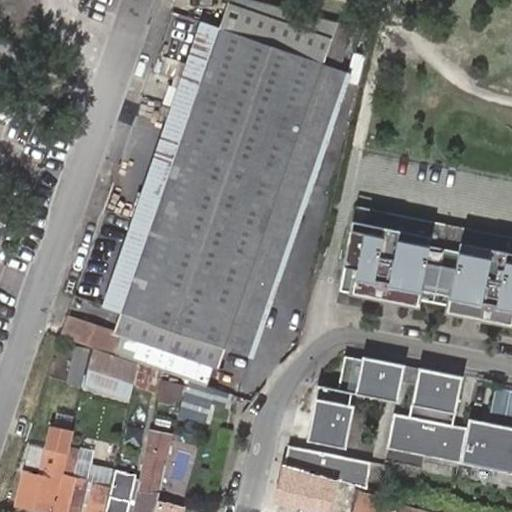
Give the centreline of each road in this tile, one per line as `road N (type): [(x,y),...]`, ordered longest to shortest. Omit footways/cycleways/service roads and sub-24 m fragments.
road 1 (unclassified): [(0,403),(138,0)]
road 2 (residential): [(511,364),(372,334),(336,337),(299,377),(271,426),(251,511)]
